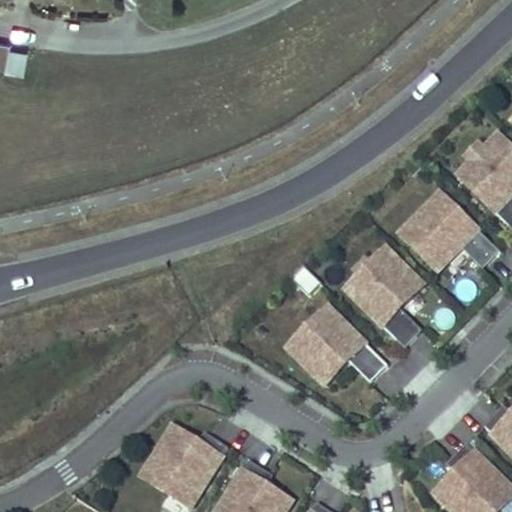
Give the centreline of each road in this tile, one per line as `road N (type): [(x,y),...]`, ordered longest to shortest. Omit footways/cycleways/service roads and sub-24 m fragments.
road 1 (residential): [(0,509),(67,473),(157,392),(193,374),(234,385),(337,448),(375,450),(403,433),(511,322)]
road 2 (tertiary): [(28,280),(209,227),(311,186),(361,157),(511,27)]
